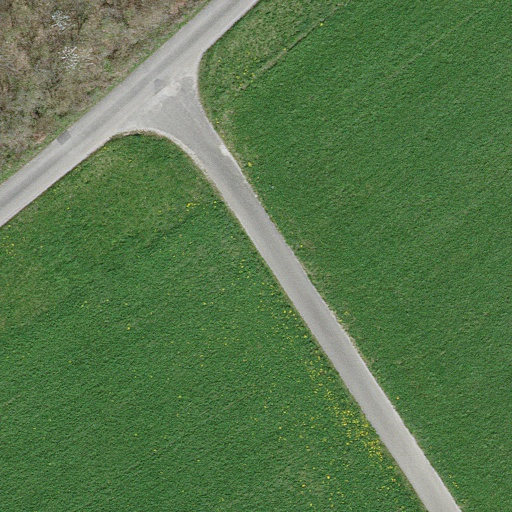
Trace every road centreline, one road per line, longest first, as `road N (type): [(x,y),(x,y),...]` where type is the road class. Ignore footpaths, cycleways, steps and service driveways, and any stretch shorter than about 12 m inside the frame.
road 1 (track): [(135,63),(202,131),(447,511)]
road 2 (residential): [(204,0),(0,183)]
